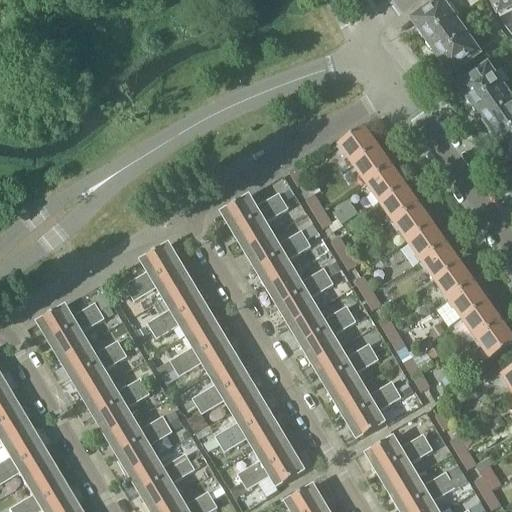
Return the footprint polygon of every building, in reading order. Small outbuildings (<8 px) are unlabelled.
[(460,16),(448,0),(445,0),(441,3),(441,2),(413,22),(426,41),(454,21),(453,20),(460,16)] [(511,8),(511,0),(489,0),(497,16),(511,8)] [(487,23),(493,18),(491,12),(483,16),(487,23)] [(499,29),(493,18),(487,23),(492,33),(499,29)] [(454,21),(426,41),(438,58),(466,39),(454,21)] [(466,39),(438,58),(451,77),(479,57),(466,39)] [(473,107),(501,87),(487,68),(459,88),(473,107)] [(511,103),(501,87),(473,107),(485,125),(511,106),(511,103)] [(511,106),(485,125),(498,143),(511,132),(511,106)] [(352,166),(380,147),(366,128),(363,129),(338,147),(352,166)] [(511,132),(498,143),(510,160),(511,159),(511,132)] [(393,167),(380,147),(352,166),(366,186),(393,167)] [(393,167),(366,186),(380,205),(407,186),(393,167)] [(306,184),(297,170),(289,175),(297,189),(306,184)] [(407,186),(380,205),(394,225),(421,206),(407,186)] [(232,235),(283,204),(278,196),(268,201),(268,202),(255,210),(249,199),(221,215),(232,235)] [(314,217),(323,211),(314,197),(305,202),(314,217)] [(288,213),(283,204),(232,235),(243,253),(272,236),(266,225),(278,218),(278,219),(288,213)] [(335,214),(343,225),(357,216),(349,204),(335,214)] [(421,206),(394,225),(407,244),(435,225),(421,206)] [(332,226),(323,211),(314,217),(322,232),(332,226)] [(435,225),(407,244),(421,264),(449,245),(435,225)] [(350,235),(345,227),(335,232),(339,238),(340,240),(350,235)] [(279,247),(272,236),(243,253),(254,272),(305,241),(300,233),(290,239),(291,240),(279,247)] [(339,259),(348,253),(340,240),(339,238),(330,244),(339,259)] [(305,241),(254,272),(266,291),(295,274),(288,263),(300,256),(301,256),(311,250),(305,241)] [(449,245),(421,264),(435,284),(462,264),(449,245)] [(129,297),(180,266),(169,247),(140,264),(146,275),(124,288),(129,297)] [(357,268),(348,253),(339,259),(348,274),(357,268)] [(476,284),(462,264),(435,284),(449,303),(476,284)] [(163,302),(191,285),(180,266),(129,297),(134,305),(156,291),(163,302)] [(328,280),(340,272),(336,266),(324,273),(328,280)] [(301,284),(295,274),(266,291),(277,310),(328,280),(324,273),(323,271),(301,284)] [(363,279),(354,284),(363,299),(372,294),(363,279)] [(328,280),(277,310),(288,329),(317,311),(311,300),(323,293),(324,294),(333,288),(328,280)] [(476,284),(449,303),(463,323),(490,303),(476,284)] [(191,285),(163,302),(169,313),(147,326),(151,334),(203,304),(191,285)] [(372,294),(363,299),(371,314),(381,309),(372,294)] [(111,308),(104,295),(95,301),(92,302),(95,306),(100,314),(111,308)] [(490,303),(463,323),(477,342),(504,323),(490,303)] [(214,323),(203,304),(151,334),(156,343),(179,329),(186,340),(214,323)] [(100,314),(95,306),(72,320),(65,309),(37,325),(49,345),(100,314)] [(324,322),(317,311),(288,329),(300,348),(351,317),(345,308),(336,314),(336,315),(324,322)] [(104,322),(100,314),(49,345),(60,363),(88,347),(82,336),(104,322)] [(356,326),(351,317),(300,348),(311,366),(340,349),(333,338),(346,331),(346,332),(356,326)] [(387,319),(378,325),(387,340),(396,334),(387,319)] [(192,351),(170,364),(175,372),(226,342),(214,323),(186,340),(192,351)] [(511,334),(504,323),(477,342),(490,362),(511,346),(511,334)] [(442,333),(437,325),(427,331),(432,340),(442,333)] [(405,349),(396,334),(387,340),(396,354),(405,349)] [(235,359),(226,342),(175,372),(179,379),(201,366),(207,376),(235,359)] [(88,347),(60,363),(71,382),(122,352),(117,344),(95,357),(88,347)] [(346,360),(340,349),(311,366),(323,386),(373,355),(368,347),(358,352),(358,353),(346,360)] [(430,347),(422,352),(428,361),(436,357),(430,347)] [(122,352),(71,382),(82,401),(111,384),(104,373),(126,360),(122,352)] [(378,364),(373,355),(323,386),(334,404),(363,387),(356,375),(368,368),(368,370),(378,364)] [(235,359),(207,376),(215,389),(192,402),(197,410),(248,379),(235,359)] [(421,375),(412,360),(403,366),(411,380),(421,375)] [(175,372),(170,364),(169,363),(156,371),(161,380),(162,380),(175,372)] [(511,394),(511,370),(501,377),(511,394)] [(429,390),(421,375),(411,380),(420,395),(429,390)] [(450,377),(440,383),(445,390),(455,383),(450,377)] [(259,398),(248,379),(197,410),(202,418),(224,404),(231,415),(259,398)] [(111,384),(82,401),(93,420),(144,389),(140,382),(117,395),(111,384)] [(369,397),(363,387),(334,404),(345,423),(396,392),(391,385),(390,385),(381,390),(369,397)] [(144,389),(93,420),(105,439),(133,422),(126,411),(149,397),(144,389)] [(401,401),(396,392),(345,423),(357,442),(385,426),(378,414),(391,406),(391,407),(401,401)] [(8,395),(0,399),(0,424),(19,413),(8,395)] [(219,447),(270,417),(259,398),(231,415),(237,426),(215,439),(219,447)] [(179,420),(174,412),(171,414),(162,419),(167,427),(179,420)] [(19,413),(0,424),(0,446),(2,449),(30,432),(19,413)] [(444,413),(439,416),(434,419),(443,434),(450,430),(452,428),(444,413)] [(253,453),(282,436),(270,417),(219,447),(224,455),(247,442),(253,453)] [(116,457),(167,427),(162,419),(140,433),(133,422),(105,439),(116,457)] [(184,428),(179,420),(167,427),(171,435),(184,428)] [(149,448),(171,435),(167,427),(116,457),(127,476),(156,459),(149,448)] [(8,460),(0,465),(0,476),(41,451),(30,432),(2,449),(8,460)] [(282,436),(253,453),(260,464),(236,478),(241,486),(293,454),(282,436)] [(377,476),(427,445),(423,437),(401,450),(394,439),(383,445),(365,457),(377,476)] [(468,453),(459,438),(449,444),(458,459),(468,453)] [(219,447),(215,439),(201,447),(206,455),(219,447)] [(432,453),(427,445),(377,476),(388,495),(417,477),(410,466),(432,453)] [(53,470),(41,451),(0,476),(0,486),(18,476),(24,487),(53,470)] [(477,468),(468,453),(458,459),(467,474),(476,468),(477,468)] [(305,474),(293,454),(241,486),(246,494),(270,480),(276,491),(305,474)] [(156,459),(127,476),(139,495),(190,465),(185,457),(162,470),(156,459)] [(479,474),(492,466),(489,461),(477,468),(476,468),(479,474)] [(195,462),(190,465),(194,472),(199,469),(195,462)] [(190,465),(139,495),(148,511),(154,511),(178,497),(172,486),(194,473),(194,472),(190,465)] [(462,476),(457,468),(445,475),(450,483),(462,476)] [(53,470),(24,487),(31,498),(8,511),(7,511),(24,511),(64,489),(53,470)] [(423,488),(417,477),(388,495),(398,511),(402,511),(450,483),(445,475),(423,488)] [(462,476),(450,483),(455,491),(467,484),(462,476)] [(483,479),(482,479),(473,484),(482,499),(492,493),(483,479)] [(450,483),(402,511),(437,511),(433,504),(455,491),(450,483)] [(246,494),(241,486),(230,492),(234,501),(246,494)] [(288,511),(315,511),(324,507),(313,488),(285,505),(288,511)] [(64,489),(24,511),(68,511),(75,508),(64,489)] [(212,503),(224,496),(221,490),(209,497),(212,503)] [(493,511),(500,508),(492,493),(482,499),(489,511),(493,511)] [(185,509),(178,497),(154,511),(197,511),(212,503),(208,496),(185,509)] [(215,511),(217,511),(212,503),(197,511),(215,511)]
